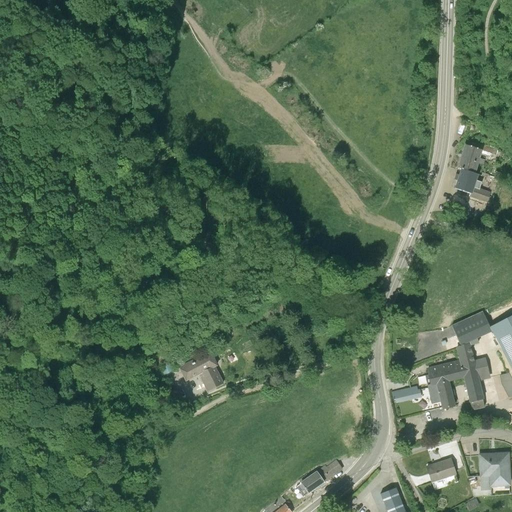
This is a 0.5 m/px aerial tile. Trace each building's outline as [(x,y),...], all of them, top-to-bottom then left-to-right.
[(458,168),(460,169),(475,173),(480,155),(492,159),(495,151),(482,147),(481,150),(474,148),(464,145),(458,168)] [(455,189),(470,193),(469,197),(488,203),(491,193),(479,188),(481,183),(476,181),(478,174),(475,173),(460,169),(455,189)] [(504,174),(496,171),(493,179),(501,182),(504,174)] [(455,349),(457,360),(426,369),(430,386),(435,385),(442,409),(455,406),(450,382),(463,378),(471,410),(485,407),(479,382),(490,378),(485,358),(474,360),(470,346),(469,343),(477,339),(491,332),(482,313),(451,327),(460,346),(455,349)] [(511,316),(489,328),(511,371),(499,377),(510,399),(511,397),(511,316)] [(164,347),(153,352),(159,365),(170,360),(164,347)] [(199,375),(203,382),(207,391),(223,383),(219,375),(215,367),(218,366),(211,351),(178,367),(185,382),(199,375)] [(173,371),(168,361),(164,362),(158,365),(163,375),(173,371)] [(147,371),(152,379),(161,374),(157,366),(147,371)] [(416,386),(391,392),(394,404),(421,398),(419,390),(417,390),(416,386)] [(181,397),(177,388),(169,391),(173,399),(173,400),(171,401),(173,408),(183,404),(181,397)] [(161,432),(168,427),(157,413),(156,414),(150,407),(141,399),(133,406),(136,409),(135,410),(140,416),(146,425),(152,421),(161,432)] [(478,454),(480,477),(489,477),(489,487),(511,486),(509,452),(478,454)] [(426,467),(431,483),(456,474),(451,458),(426,467)] [(316,471),(324,482),(343,469),(336,460),(326,467),(325,465),(316,471)] [(300,482),(308,494),(324,482),(316,471),(300,482)] [(404,511),(395,488),(380,494),(387,511),(404,511)]
